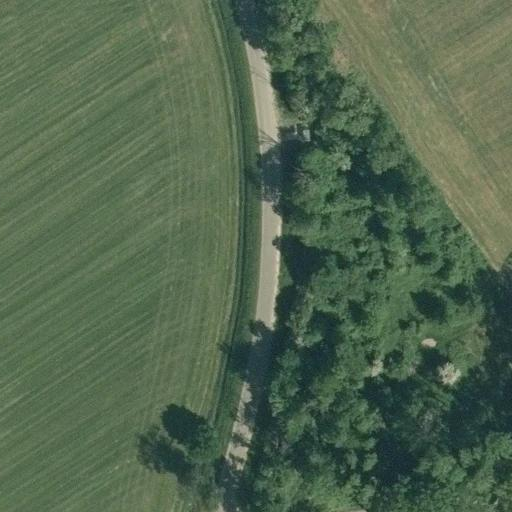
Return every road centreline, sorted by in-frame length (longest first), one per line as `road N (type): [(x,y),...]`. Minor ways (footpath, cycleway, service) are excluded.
road 1 (unclassified): [(225,511),(262,302),(255,62),(241,0)]
road 2 (unclassified): [(261,511),(511,481)]
